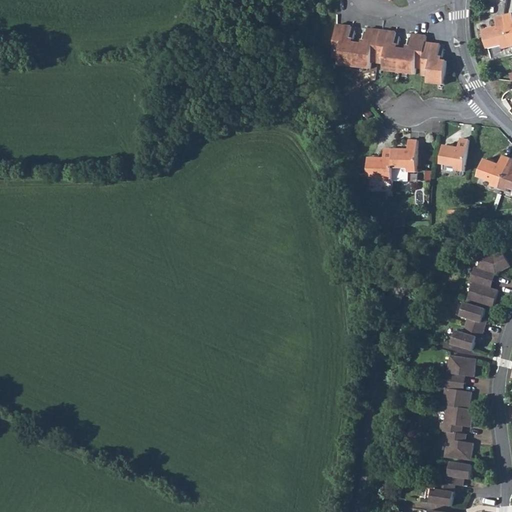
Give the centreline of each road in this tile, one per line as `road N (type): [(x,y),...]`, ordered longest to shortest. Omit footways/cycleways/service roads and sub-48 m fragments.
road 1 (unclassified): [(361,511),(374,384),(406,278),(445,245),(511,225)]
road 2 (residential): [(511,328),(498,387),(506,511)]
